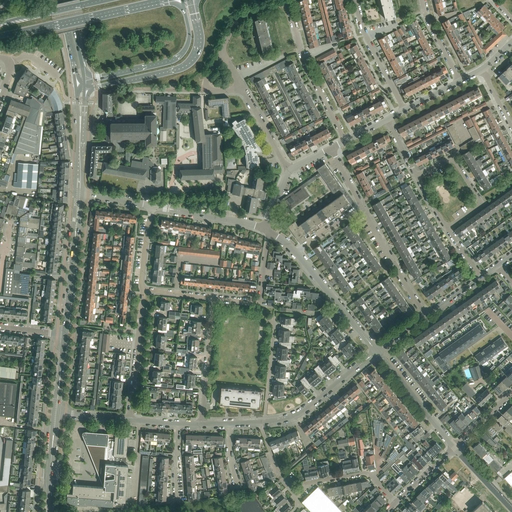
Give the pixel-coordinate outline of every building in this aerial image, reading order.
[(346,8),(344,2),(336,4),(337,7),(335,7),(336,10),(338,10),(346,8)] [(396,18),(392,2),(383,5),(387,20),(396,18)] [(481,17),(489,9),(485,5),(477,12),(481,17)] [(445,14),(444,11),(447,10),(447,7),(444,8),(437,9),(438,15),(445,14)] [(489,9),(483,15),(487,19),(493,14),(489,9)] [(491,24),(497,18),(493,14),(487,19),(491,24)] [(269,33),(265,17),(255,20),(259,35),(269,33)] [(413,18),(406,22),(410,30),(413,28),(419,25),(417,20),(414,21),(413,18)] [(491,24),(488,27),(492,31),(495,28),(501,22),(497,18),(491,24)] [(350,25),(348,20),(341,22),(337,22),(338,28),(342,27),(350,25)] [(451,25),(449,20),(442,23),(445,28),(451,25)] [(316,21),(313,22),(305,24),(306,30),(315,28),(317,27),(316,21)] [(499,32),(500,32),(502,30),(505,27),(501,22),(495,28),(499,32)] [(451,25),(445,28),(448,34),(454,30),(457,29),(454,24),(451,25)] [(413,28),(410,30),(413,35),(416,34),(422,31),(419,25),(413,28)] [(454,30),(448,34),(451,39),(457,36),(460,34),(458,28),(457,29),(454,30)] [(425,36),(422,31),(416,34),(419,39),(425,36)] [(273,48),(269,33),(259,35),(263,51),(273,48)] [(381,45),(391,40),(388,35),(379,40),(381,45)] [(427,41),(425,36),(419,39),(421,44),(427,41)] [(460,41),(457,36),(451,39),(453,44),(460,41)] [(321,45),(320,39),(317,39),(318,40),(309,42),(311,48),(321,45)] [(391,47),(393,45),(391,40),(381,45),(384,50),(391,47)] [(430,46),(427,41),(421,44),(424,49),(430,46)] [(462,46),(460,41),(453,44),(456,49),(462,46)] [(353,53),(359,50),(357,44),(354,46),(352,42),(346,46),(350,54),(353,53)] [(468,50),(465,45),(462,46),(456,49),(459,55),(468,50)] [(433,51),(430,46),(424,49),(421,51),(424,56),(427,55),(433,51)] [(393,52),(391,47),(384,50),(387,55),(393,52)] [(362,55),(359,50),(353,53),(356,58),(362,55)] [(462,60),(471,55),(468,50),(459,55),(462,60)] [(427,55),(424,56),(427,61),(429,60),(436,57),(433,51),(427,55)] [(396,57),(393,52),(387,55),(390,61),(396,57)] [(359,63),(365,60),(362,55),(356,58),(359,63)] [(473,61),(471,55),(462,60),(464,66),(471,62),(473,61)] [(401,61),(399,56),(396,57),(390,61),(392,66),(401,61)] [(323,62),(320,57),(317,58),(319,64),(321,69),(328,66),(325,61),(323,62)] [(367,66),(365,60),(359,63),(361,69),(367,66)] [(404,66),(401,61),(392,66),(395,71),(404,66)] [(287,73),(296,68),(293,63),(291,64),(288,65),(286,67),(284,67),(284,68),(287,73)] [(324,75),(333,70),(331,64),(328,66),(321,69),(324,75)] [(370,71),(367,66),(361,69),(364,74),(370,71)] [(407,72),(404,66),(395,71),(398,77),(407,72)] [(441,67),(435,70),(437,72),(440,79),(446,76),(444,74),(448,72),(446,67),(442,69),(441,67)] [(290,78),(299,73),(296,68),(287,73),(290,78)] [(28,79),(31,73),(32,73),(26,69),(19,79),(17,81),(13,93),(17,94),(24,97),(27,92),(29,89),(25,86),(29,82),(30,80),(28,79)] [(511,80),(511,75),(506,69),(502,72),(511,81),(511,80)] [(336,75),(333,70),(324,75),(327,80),(336,75)] [(364,74),(361,75),(364,80),(367,79),(373,76),(370,71),(364,74)] [(440,79),(437,72),(431,75),(435,82),(440,79)] [(511,81),(502,72),(498,76),(507,85),(511,81)] [(32,84),(37,77),(31,73),(28,79),(30,80),(29,82),(32,84)] [(302,79),(299,73),(290,78),(291,81),(294,79),(296,82),(302,79)] [(430,85),(426,78),(424,74),(419,77),(424,88),(430,85)] [(339,80),(336,75),(327,80),(330,85),(339,80)] [(435,82),(431,75),(426,78),(430,85),(435,82)] [(264,85),(268,83),(265,78),(263,79),(260,80),(258,82),(254,76),(250,78),(253,84),(255,83),(258,88),(264,85)] [(367,79),(364,80),(367,86),(376,81),(373,76),(367,79)] [(424,88),(419,77),(413,80),(419,90),(424,88)] [(39,88),(43,82),(38,78),(34,85),(39,88)] [(304,84),(302,79),(296,82),(299,87),(304,84)] [(342,85),(339,80),(330,85),(332,90),(339,87),(342,85)] [(413,80),(408,83),(410,86),(414,93),(419,90),(413,80)] [(378,87),(376,81),(367,86),(366,86),(369,92),(378,87)] [(39,88),(37,91),(42,94),(43,93),(43,92),(44,92),(48,85),(43,82),(39,88)] [(307,89),(304,84),(299,87),(295,89),(298,94),(299,94),(307,89)] [(48,97),(53,89),(48,85),(44,92),(43,92),(43,93),(48,96),(48,97)] [(267,90),(264,85),(258,88),(261,93),(267,90)] [(414,93),(410,86),(404,89),(408,96),(414,93)] [(342,92),(339,87),(332,90),(335,96),(342,92)] [(482,95),(478,87),(478,88),(473,90),(477,98),(482,95)] [(62,107),(61,104),(60,100),(58,97),(58,96),(56,93),(54,90),(53,89),(48,97),(48,96),(45,101),(43,103),(45,110),(47,110),(46,112),(58,110),(62,109),(62,107)] [(310,95),(307,89),(299,94),(299,95),(300,99),(302,99),(304,98),(310,95)] [(270,95),(267,90),(261,93),(264,99),(270,95)] [(477,98),(473,90),(468,93),(471,100),(477,98)] [(344,97),(342,92),(335,96),(338,101),(344,97)] [(471,100),(468,93),(462,96),(466,103),(471,100)] [(111,94),(103,94),(103,111),(104,111),(104,112),(105,112),(105,113),(106,113),(106,119),(116,119),(118,119),(118,114),(113,114),(113,110),(112,111),(112,94),(111,94)] [(270,95),(264,99),(267,104),(273,101),(276,99),(273,94),(270,95)] [(44,112),(46,112),(47,110),(45,110),(43,103),(41,101),(33,95),(31,99),(27,98),(25,104),(11,100),(8,109),(21,113),(20,115),(23,116),(26,117),(25,121),(23,126),(15,148),(13,153),(16,153),(39,154),(40,154),(43,120),(44,112)] [(313,100),(310,95),(304,98),(307,103),(313,100)] [(175,118),(176,97),(156,96),(156,102),(162,102),(162,104),(164,104),(163,127),(160,127),(160,130),(160,140),(166,140),(166,128),(176,128),(176,142),(176,144),(176,147),(179,147),(180,124),(176,124),(177,118),(175,118)] [(177,103),(177,112),(182,112),(192,112),(194,125),(196,142),(202,141),(202,151),(200,151),(200,155),(202,155),(202,169),(206,169),(206,166),(210,166),(223,165),(223,161),(222,161),(221,161),(220,134),(204,134),(200,107),(200,96),(193,96),(192,103),(177,103)] [(466,103),(462,96),(457,99),(461,106),(466,103)] [(225,117),(225,118),(230,117),(228,97),(208,99),(208,107),(214,106),(214,105),(224,104),(225,117)] [(347,103),(344,97),(338,101),(341,106),(347,103)] [(389,106),(385,99),(379,102),(383,109),(389,106)] [(461,106),(457,99),(452,101),(456,109),(461,106)] [(316,105),(313,100),(307,103),(304,104),(307,110),(316,105)] [(275,106),(273,101),(267,104),(269,109),(275,106)] [(456,109),(452,101),(446,104),(450,112),(451,112),(452,114),(457,111),(456,109)] [(383,109),(379,102),(374,104),(378,112),(383,109)] [(378,112),(374,104),(368,107),(372,115),(378,112)] [(450,112),(446,104),(441,107),(445,114),(450,112)] [(318,111),(316,105),(307,110),(310,115),(318,111)] [(107,142),(146,141),(146,144),(155,144),(155,139),(156,139),(157,139),(157,138),(157,137),(156,136),(155,136),(155,133),(156,133),(157,133),(158,132),(158,130),(158,129),(158,128),(157,127),(156,127),(155,127),(155,123),(156,123),(157,123),(157,122),(157,121),(156,120),(155,120),(155,115),(151,115),(151,111),(154,111),(154,106),(152,106),(142,106),(142,111),(145,111),(145,115),(145,119),(118,119),(116,119),(106,119),(106,125),(106,135),(106,141),(107,142)] [(278,111),(275,106),(269,109),(272,115),(278,111)] [(372,115),(368,107),(363,110),(367,117),(372,115)] [(445,114),(441,107),(436,110),(440,117),(445,114)] [(493,114),(490,108),(484,111),(486,117),(493,114)] [(15,112),(7,110),(5,115),(13,118),(15,112)] [(46,112),(43,120),(47,120),(46,116),(55,115),(55,119),(63,117),(62,112),(59,112),(58,110),(46,112)] [(367,117),(363,110),(358,113),(362,120),(367,117)] [(440,117),(436,110),(431,112),(434,120),(440,117)] [(281,117),(278,111),(272,115),(275,120),(281,117)] [(321,116),(318,111),(310,115),(312,121),(321,116)] [(362,120),(358,113),(357,111),(352,114),(352,115),(356,123),(362,120)] [(434,120),(431,112),(425,115),(429,123),(434,120)] [(495,119),(493,114),(486,117),(484,118),(487,124),(495,119)] [(356,123),(352,115),(347,118),(351,126),(356,123)] [(429,123),(425,115),(420,118),(424,125),(429,123)] [(284,122),(281,117),(275,120),(278,125),(284,122)] [(233,125),(232,125),(235,129),(237,132),(238,135),(240,138),(242,141),(243,144),(244,147),(245,151),(246,154),(246,157),(247,160),(247,164),(247,168),(252,168),(252,167),(254,167),(259,166),(257,155),(257,154),(256,153),(255,152),(257,151),(258,151),(259,151),(260,151),(261,151),(259,147),(243,118),(238,121),(237,122),(235,119),(231,122),(232,122),(233,125)] [(424,125),(420,118),(415,121),(419,128),(424,125)] [(498,125),(495,119),(487,124),(489,129),(490,128),(498,125)] [(13,123),(12,123),(4,120),(2,125),(11,128),(13,123)] [(286,127),(289,126),(286,121),(284,122),(278,125),(281,131),(287,127),(286,127)] [(419,128),(415,121),(409,123),(413,131),(419,128)] [(413,131),(409,123),(404,126),(408,134),(413,131)] [(2,125),(0,130),(8,133),(10,134),(12,129),(11,128),(2,125)] [(501,130),(498,125),(490,128),(493,134),(501,130)] [(408,134),(404,126),(399,129),(402,136),(408,134)] [(289,133),(287,127),(281,131),(283,136),(289,133)] [(331,136),(327,128),(322,131),(326,139),(331,136)] [(503,135),(501,130),(493,134),(492,134),(495,140),(503,135)] [(326,139),(322,131),(317,134),(320,141),(326,139)] [(311,137),(310,134),(305,137),(306,139),(306,140),(310,147),(315,144),(311,137)] [(320,141),(317,134),(311,137),(315,144),(320,141)] [(388,144),(387,143),(391,141),(388,135),(384,137),(384,136),(384,137),(379,139),(384,149),(387,148),(385,145),(388,144)] [(506,141),(503,135),(495,140),(497,145),(506,141)] [(482,141),(479,136),(473,139),(471,141),(474,146),(482,141)] [(448,139),(445,140),(446,141),(447,143),(450,149),(455,146),(451,137),(448,139)] [(384,149),(379,139),(373,142),(377,149),(379,152),(384,149)] [(310,147),(306,140),(301,142),(304,150),(310,147)] [(450,149),(447,143),(446,141),(440,143),(445,152),(450,149)] [(509,146),(506,141),(497,145),(500,150),(509,146)] [(304,150),(301,142),(295,145),(299,152),(304,150)] [(377,149),(373,142),(368,145),(372,152),(377,149)] [(445,152),(440,143),(435,146),(439,154),(445,152)] [(161,169),(158,166),(154,166),(154,164),(151,161),(149,160),(149,157),(143,156),(142,162),(132,160),(131,167),(104,162),(104,163),(97,162),(98,151),(111,151),(111,146),(110,146),(110,144),(107,144),(107,146),(92,146),(90,177),(96,177),(97,168),(102,169),(102,172),(145,180),(145,177),(151,177),(151,180),(154,183),(158,183),(161,180),(161,169)] [(299,152),(295,145),(290,148),(294,155),(299,152)] [(372,152),(368,145),(363,147),(367,155),(372,152)] [(439,154),(435,146),(430,149),(434,157),(439,154)] [(503,156),(511,151),(509,146),(500,150),(503,156)] [(367,155),(363,147),(358,150),(361,158),(367,155)] [(434,157),(430,149),(424,152),(428,160),(434,157)] [(361,158),(358,150),(353,153),(353,152),(352,153),(356,160),(361,158)] [(473,155),(470,150),(463,155),(466,160),(473,155)] [(511,157),(511,152),(511,151),(503,156),(506,161),(511,157)] [(428,160),(424,152),(419,154),(419,155),(423,163),(428,160)] [(356,160),(352,153),(347,156),(351,163),(356,160)] [(419,154),(413,157),(414,159),(418,166),(423,163),(419,155),(419,154)] [(388,158),(386,160),(388,165),(391,164),(397,161),(396,159),(394,155),(388,158)] [(477,160),(473,155),(466,160),(469,165),(477,160)] [(480,166),(477,160),(469,165),(472,170),(480,166)] [(391,164),(388,165),(391,170),(393,169),(400,166),(397,161),(391,164)] [(37,164),(28,163),(18,163),(16,182),(14,182),(13,187),(36,188),(37,164)] [(325,164),(318,169),(326,180),(333,175),(325,164)] [(202,169),(180,170),(180,179),(182,179),(205,178),(214,178),(214,173),(223,173),(223,165),(210,166),(206,166),(206,169),(202,169)] [(402,171),(400,166),(393,169),(396,175),(402,171)] [(483,171),(480,166),(472,170),(475,175),(483,171)] [(363,171),(357,175),(359,180),(366,177),(366,176),(363,171)] [(407,180),(402,171),(396,175),(401,183),(407,180)] [(486,176),(483,171),(475,175),(479,180),(486,176)] [(228,179),(227,185),(228,185),(227,191),(232,192),(232,193),(235,194),(242,195),(242,194),(248,195),(248,198),(245,211),(250,212),(250,213),(251,213),(252,212),(255,213),(258,198),(265,199),(266,191),(259,190),(259,189),(262,189),(265,175),(260,174),(260,173),(259,172),(259,173),(255,173),(252,188),(243,187),(244,185),(235,184),(236,180),(228,179)] [(337,181),(333,175),(326,180),(330,186),(337,181)] [(362,185),(371,181),(368,175),(366,176),(366,177),(359,180),(362,185)] [(489,181),(486,176),(479,180),(482,185),(489,181)] [(342,187),(337,181),(330,186),(335,192),(342,187)] [(374,186),(371,181),(362,185),(365,191),(374,186)] [(492,186),(489,181),(482,185),(485,191),(492,186)] [(405,194),(413,190),(410,184),(402,189),(405,194)] [(377,191),(374,186),(365,191),(366,193),(365,193),(367,196),(368,196),(371,194),(377,191)] [(302,189),(295,194),(299,200),(306,195),(302,189)] [(378,193),(372,196),(373,199),(379,196),(386,192),(384,189),(378,193)] [(416,195),(413,190),(405,194),(408,199),(416,195)] [(295,194),(294,192),(290,195),(291,197),(285,201),(289,207),(295,202),(296,204),(300,201),(299,200),(295,194)] [(511,199),(511,196),(508,192),(503,195),(508,202),(511,199)] [(8,204),(11,194),(10,194),(8,194),(5,202),(3,201),(2,204),(4,204),(8,205),(8,204)] [(343,194),(338,198),(346,210),(352,206),(343,194)] [(15,214),(21,196),(15,195),(13,205),(8,204),(8,205),(6,212),(11,214),(11,213),(15,214)] [(418,200),(416,195),(408,199),(411,205),(418,200)] [(508,202),(503,195),(499,199),(503,206),(508,202)] [(23,208),(26,197),(21,196),(15,214),(17,215),(17,216),(19,216),(26,211),(27,209),(23,208)] [(346,210),(338,198),(333,202),(341,213),(346,210)] [(503,206),(499,199),(494,202),(499,209),(503,206)] [(421,205),(418,200),(411,205),(414,210),(421,205)] [(384,206),(381,201),(373,205),(376,211),(384,206)] [(341,213),(333,202),(327,205),(336,217),(341,213)] [(494,213),(499,209),(494,202),(489,206),(494,213)] [(336,217),(327,205),(322,209),(331,221),(336,217)] [(424,211),(421,205),(414,210),(417,215),(424,211)] [(387,211),(384,206),(376,211),(379,216),(387,211)] [(494,213),(489,206),(484,209),(489,216),(494,213)] [(331,221),(322,209),(317,213),(325,224),(331,221)] [(489,216),(484,209),(479,213),(484,220),(489,216)] [(104,219),(105,212),(96,211),(95,218),(99,218),(104,219)] [(390,217),(387,211),(379,216),(382,221),(390,217)] [(427,216),(424,211),(417,215),(420,220),(427,216)] [(27,212),(20,217),(20,220),(20,222),(39,224),(40,219),(29,217),(29,213),(27,212)] [(325,224),(317,213),(312,216),(320,228),(325,224)] [(484,220),(479,213),(474,216),(479,223),(484,220)] [(320,228),(312,216),(307,220),(315,232),(320,228)] [(420,220),(417,222),(418,223),(420,227),(423,225),(430,221),(427,216),(420,220)] [(479,223),(474,216),(469,220),(474,227),(479,223)] [(392,222),(390,217),(382,221),(385,226),(392,222)] [(98,227),(99,218),(95,218),(94,231),(103,232),(103,228),(98,227)] [(315,232),(307,220),(301,224),(306,231),(310,236),(315,232)] [(474,227),(469,220),(464,223),(469,230),(474,227)] [(289,225),(294,231),(300,227),(299,226),(298,226),(295,221),(289,225)] [(426,231),(433,226),(430,221),(423,225),(426,231)] [(38,229),(39,224),(20,222),(20,226),(19,226),(18,231),(27,232),(27,228),(38,229)] [(172,231),(172,232),(178,233),(179,230),(180,223),(174,222),(173,229),(172,231)] [(395,227),(392,222),(385,226),(388,231),(395,227)] [(184,234),(186,224),(180,223),(179,230),(178,233),(184,234)] [(347,233),(353,228),(350,223),(343,228),(347,233)] [(469,230),(464,223),(460,227),(464,234),(469,230)] [(436,232),(433,226),(426,231),(429,236),(436,232)] [(210,236),(211,228),(205,227),(203,235),(203,234),(202,237),(209,239),(209,236),(210,236)] [(304,232),(300,227),(294,231),(298,237),(304,232)] [(398,232),(395,227),(388,231),(391,237),(398,232)] [(464,234),(460,227),(455,230),(459,237),(464,234)] [(350,238),(357,233),(353,228),(347,233),(350,238)] [(38,233),(27,232),(18,231),(18,232),(19,232),(19,236),(18,236),(17,241),(26,242),(26,238),(37,239),(38,233)] [(307,237),(304,232),(298,237),(302,242),(307,239),(307,238),(307,237)] [(401,238),(398,232),(391,237),(394,242),(401,238)] [(432,241),(439,237),(436,232),(429,236),(432,241)] [(223,244),(225,234),(218,233),(217,240),(217,243),(221,244),(222,243),(223,244)] [(354,243),(360,238),(357,233),(350,238),(354,243)] [(511,240),(511,238),(508,233),(503,236),(508,243),(511,240)] [(221,244),(221,247),(223,247),(224,247),(224,245),(229,245),(231,235),(225,234),(223,244),(222,243),(221,244)] [(236,239),(237,236),(231,235),(229,245),(235,247),(236,239)] [(508,243),(503,236),(498,240),(503,247),(508,243)] [(435,246),(442,242),(439,237),(432,241),(435,246)] [(357,248),(364,243),(360,238),(354,243),(357,248)] [(404,243),(401,238),(394,242),(397,247),(404,243)] [(503,247),(498,240),(494,243),(498,250),(503,247)] [(37,243),(26,242),(17,241),(17,242),(18,242),(18,246),(17,246),(16,251),(25,252),(25,247),(36,249),(37,243)] [(247,251),(246,253),(252,254),(253,254),(255,243),(249,241),(247,251)] [(438,251),(445,247),(442,242),(435,246),(438,251)] [(260,247),(261,244),(255,243),(253,254),(259,255),(260,251),(261,251),(262,247),(260,247)] [(361,252),(367,248),(364,243),(357,248),(361,252)] [(407,248),(404,243),(397,247),(400,252),(407,248)] [(498,250),(494,243),(489,247),(494,254),(498,250)] [(318,254),(324,249),(321,244),(314,249),(318,254)] [(407,248),(400,252),(403,258),(410,253),(413,252),(410,247),(407,248)] [(448,252),(445,247),(438,251),(441,257),(448,252)] [(494,254),(489,247),(484,250),(489,257),(494,254)] [(364,257),(371,253),(367,248),(361,252),(364,257)] [(489,257),(484,250),(482,248),(477,251),(479,254),(484,261),(489,257)] [(328,254),(324,249),(318,254),(321,259),(328,254)] [(282,258),(283,255),(280,254),(280,251),(274,250),(273,257),(276,257),(276,260),(282,261),(282,258)] [(36,253),(25,252),(16,251),(17,251),(17,256),(16,256),(15,261),(24,262),(24,257),(35,258),(36,253)] [(451,258),(448,252),(441,257),(444,262),(451,258)] [(368,262),(374,258),(371,253),(364,257),(368,262)] [(413,258),(410,253),(403,258),(406,263),(413,258)] [(331,259),(328,254),(321,259),(325,264),(331,259)] [(484,261),(479,254),(474,258),(479,264),(484,261)] [(291,265),(291,262),(288,261),(289,258),(282,258),(282,261),(282,264),(285,264),(284,267),(281,267),(290,268),(291,268),(291,265)] [(371,267),(378,262),(374,258),(368,262),(371,267)] [(408,268),(416,264),(413,258),(406,263),(408,268)] [(335,264),(331,259),(325,264),(328,269),(335,264)] [(35,263),(24,262),(15,261),(16,261),(16,264),(14,264),(13,269),(14,269),(22,271),(22,267),(34,268),(35,263)] [(375,272),(381,267),(378,262),(371,267),(375,272)] [(338,269),(335,264),(328,269),(332,273),(338,269)] [(419,269),(416,264),(408,268),(411,273),(419,269)] [(299,275),(300,269),(297,269),(297,266),(291,265),(291,268),(290,268),(290,271),(293,272),(293,275),(299,275)] [(446,267),(444,269),(449,275),(453,282),(458,279),(452,270),(452,269),(449,271),(446,267)] [(463,275),(458,268),(457,267),(452,270),(458,279),(463,275)] [(30,274),(14,272),(14,269),(13,269),(9,269),(6,268),(6,269),(3,294),(11,295),(12,292),(28,294),(30,274)] [(342,273),(338,269),(332,273),(335,278),(342,273)] [(422,274),(419,269),(411,273),(414,279),(422,274)] [(345,278),(342,273),(335,278),(339,283),(345,278)] [(189,285),(190,275),(185,274),(184,277),(181,277),(180,283),(183,284),(189,285)] [(153,275),(152,281),(152,284),(160,285),(161,282),(161,276),(153,275)] [(299,282),(299,275),(293,275),(293,277),(290,277),(289,283),(295,284),(295,281),(299,282)] [(453,282),(449,275),(444,279),(449,286),(453,282)] [(441,276),(437,279),(437,280),(444,289),(449,286),(444,279),(441,276)] [(385,287),(392,282),(388,277),(382,282),(385,287)] [(349,283),(345,278),(339,283),(342,288),(349,283)] [(439,293),(444,289),(437,280),(434,282),(431,278),(429,279),(432,283),(434,286),(439,293)] [(503,290),(496,280),(491,284),(496,291),(498,293),(503,290)] [(389,292),(395,287),(392,282),(385,287),(389,292)] [(352,288),(349,283),(342,288),(346,293),(352,288)] [(276,291),(276,288),(273,288),(273,285),(267,284),(266,293),(267,290),(269,291),(269,294),(275,294),(275,295),(276,291)] [(496,291),(491,284),(486,287),(491,294),(496,291)] [(439,293),(434,286),(429,289),(434,296),(439,293)] [(303,298),(304,288),(298,287),(297,291),(294,290),(294,293),(294,297),(303,298)] [(399,292),(395,287),(389,292),(392,297),(399,292)] [(491,294),(486,287),(481,291),(486,298),(491,294)] [(275,294),(275,300),(275,301),(284,302),(285,295),(285,292),(282,292),(282,289),(283,289),(280,289),(276,288),(276,291),(275,295),(275,294)] [(312,299),(313,292),(310,292),(310,289),(304,288),(303,298),(312,299)] [(434,296),(429,289),(424,293),(429,300),(434,296)] [(486,298),(481,291),(477,294),(481,301),(486,298)] [(321,303),(322,296),(319,296),(319,293),(313,292),(312,299),(315,299),(315,302),(321,303)] [(396,301),(402,297),(399,292),(392,297),(396,301)] [(294,300),(294,297),(294,293),(288,293),(288,296),(285,295),(284,302),(290,302),(290,299),(294,300)] [(481,301),(477,294),(472,298),(476,305),(481,301)] [(365,301),(362,297),(361,296),(355,301),(358,306),(365,301)] [(399,306),(406,301),(402,297),(396,301),(399,306)] [(476,305),(472,298),(467,301),(472,308),(476,305)] [(171,310),(172,303),(170,302),(160,301),(160,309),(171,310)] [(368,306),(365,301),(358,306),(362,311),(368,306)] [(409,306),(406,301),(399,306),(403,311),(409,306)] [(472,308),(467,301),(462,305),(467,312),(472,308)] [(201,313),(202,306),(195,305),(192,305),(191,312),(194,312),(194,313),(201,313)] [(467,312),(462,305),(457,308),(462,315),(467,312)] [(372,311),(368,306),(362,311),(365,316),(372,311)] [(406,316),(413,311),(409,306),(403,311),(406,316)] [(125,314),(126,308),(116,307),(116,309),(115,309),(115,313),(121,314),(120,323),(124,324),(125,314)] [(462,315),(457,308),(452,312),(457,319),(462,315)] [(375,316),(372,311),(365,316),(369,321),(375,316)] [(452,322),(457,319),(452,312),(447,315),(452,322)] [(51,321),(52,315),(44,315),(44,314),(42,314),(42,320),(48,321),(48,322),(49,322),(50,321),(51,321)] [(322,325),(331,318),(328,315),(327,316),(326,314),(323,317),(321,314),(315,318),(318,321),(322,325)] [(452,322),(447,315),(442,319),(447,326),(452,322)] [(379,321),(375,316),(369,321),(372,326),(379,321)] [(295,324),(296,318),(281,317),(280,317),(280,321),(281,321),(281,323),(283,323),(283,326),(282,326),(293,327),(294,324),(295,324)] [(334,327),(332,325),(333,324),(332,322),(333,322),(331,318),(322,325),(319,328),(323,332),(323,331),(325,334),(334,327)] [(447,326),(442,319),(437,322),(442,329),(447,326)] [(382,326),(379,321),(372,326),(376,331),(382,326)] [(442,329),(437,322),(433,326),(437,333),(442,329)] [(169,330),(169,324),(167,323),(167,324),(157,323),(157,326),(158,326),(158,329),(167,330),(167,333),(173,334),(173,333),(177,333),(178,331),(174,330),(169,330)] [(480,324),(475,328),(481,337),(487,333),(485,330),(486,329),(483,326),(482,326),(480,324)] [(200,331),(201,328),(189,326),(188,326),(188,332),(184,331),(183,335),(187,335),(192,336),(193,333),(199,334),(200,331)] [(290,336),(290,330),(293,331),(293,327),(282,326),(283,326),(283,329),(280,329),(280,331),(279,331),(279,335),(290,336)] [(386,331),(382,326),(376,331),(379,336),(386,331)] [(437,333),(433,326),(428,329),(432,336),(437,333)] [(334,339),(342,332),(339,329),(338,330),(337,328),(336,330),(334,327),(325,334),(327,336),(326,337),(330,342),(331,341),(334,339)] [(475,328),(470,331),(476,340),(481,337),(475,328)] [(432,336),(428,329),(423,333),(428,340),(428,339),(432,345),(434,344),(430,338),(432,336)] [(470,331),(465,335),(471,344),(476,340),(470,331)] [(343,339),(345,338),(344,336),(345,336),(342,332),(334,339),(337,344),(335,345),(337,348),(345,341),(343,339)] [(173,336),(173,334),(167,333),(166,336),(157,335),(157,337),(156,337),(156,341),(167,342),(167,336),(173,336)] [(428,340),(423,333),(418,336),(423,343),(428,340)] [(198,342),(199,339),(192,339),(192,336),(187,335),(186,344),(187,344),(190,345),(199,345),(199,342),(198,342)] [(294,342),(294,336),(290,336),(279,335),(278,339),(279,339),(279,341),(282,341),(281,344),(280,344),(292,345),(292,342),(294,342)] [(465,335),(459,339),(466,348),(471,344),(465,335)] [(423,343),(418,336),(413,340),(418,347),(423,343)] [(501,337),(496,341),(502,350),(508,346),(501,337)] [(459,339),(454,342),(461,351),(466,348),(459,339)] [(166,346),(167,342),(156,341),(155,344),(156,344),(156,347),(164,348),(164,349),(163,349),(163,350),(165,351),(171,352),(171,351),(172,348),(169,348),(169,347),(166,346)] [(342,355),(353,346),(351,343),(350,344),(349,342),(347,344),(345,341),(337,348),(339,351),(341,349),(345,353),(342,355)] [(496,341),(491,344),(497,353),(502,350),(496,341)] [(454,342),(449,346),(456,355),(461,351),(454,342)] [(288,354),(288,348),(291,349),(292,345),(280,344),(281,344),(281,347),(279,347),(278,349),(277,349),(277,353),(291,354),(288,354)] [(491,344),(486,348),(492,357),(497,353),(491,344)] [(348,358),(356,352),(355,350),(356,350),(353,346),(342,355),(345,353),(348,358)] [(449,346),(444,350),(451,359),(456,355),(449,346)] [(406,353),(402,348),(395,354),(399,359),(406,353)] [(486,348),(481,352),(487,361),(492,357),(486,348)] [(444,350),(439,353),(440,355),(445,362),(446,362),(451,359),(444,350)] [(481,352),(475,356),(482,365),(487,361),(481,352)] [(287,359),(288,354),(291,354),(277,353),(276,357),(278,357),(277,359),(280,359),(279,362),(278,362),(290,363),(290,360),(287,359)] [(410,358),(406,353),(399,359),(403,363),(410,358)] [(333,357),(331,355),(328,357),(330,360),(326,363),(324,361),(333,372),(336,369),(335,368),(336,367),(335,365),(337,363),(338,364),(333,357)] [(440,355),(435,359),(444,372),(449,368),(446,362),(445,362),(440,355)] [(414,363),(410,358),(403,363),(407,368),(414,363)] [(333,372),(324,361),(325,363),(321,367),(319,364),(317,367),(324,376),(324,375),(326,373),(327,375),(329,374),(333,372)] [(290,363),(278,362),(279,362),(279,365),(277,365),(277,367),(275,366),(275,371),(289,372),(286,372),(287,366),(290,367),(290,363)] [(417,367),(414,363),(407,368),(411,373),(417,367)] [(479,364),(470,368),(474,379),(483,376),(479,364)] [(423,370),(419,365),(417,367),(411,373),(414,377),(423,370)] [(0,376),(15,378),(18,378),(18,372),(15,372),(16,368),(0,366),(0,376)] [(321,377),(323,375),(324,376),(317,367),(314,369),(316,371),(312,375),(310,372),(319,383),(322,380),(321,380),(323,379),(321,377)] [(423,370),(414,377),(418,382),(425,377),(423,374),(426,371),(424,369),(423,370)] [(186,374),(186,371),(180,370),(178,370),(178,373),(184,374),(183,380),(185,380),(195,381),(195,377),(195,375),(187,374),(186,374)] [(371,380),(378,374),(375,370),(371,373),(367,376),(371,380)] [(286,377),(286,372),(289,372),(275,371),(275,375),(276,375),(276,377),(278,377),(278,380),(277,380),(288,381),(289,377),(286,377)] [(511,382),(502,371),(500,373),(502,375),(504,378),(502,380),(508,386),(509,386),(510,385),(510,384),(511,382)] [(319,383),(310,372),(312,375),(307,378),(306,376),(303,378),(310,387),(310,386),(312,384),(314,386),(315,385),(316,386),(319,383)] [(374,385),(382,379),(378,374),(371,380),(374,385)] [(425,377),(418,382),(422,387),(429,381),(431,379),(430,377),(427,375),(425,377)] [(110,380),(110,387),(113,387),(122,388),(123,382),(118,381),(119,377),(112,377),(111,380),(110,380)] [(310,387),(303,378),(300,380),(302,383),(298,386),(304,394),(305,395),(308,392),(307,391),(309,390),(307,388),(309,386),(310,387)] [(380,388),(386,383),(382,379),(374,385),(378,389),(380,388)] [(195,385),(195,381),(185,380),(185,385),(176,384),(176,388),(184,389),(190,389),(190,387),(194,387),(194,385),(195,385)] [(284,389),(285,384),(288,384),(288,381),(277,380),(278,380),(277,383),(275,383),(275,384),(274,384),(273,389),(287,390),(284,389)] [(508,386),(502,380),(498,384),(503,390),(504,390),(505,390),(506,389),(505,388),(508,386)] [(0,415),(13,417),(14,406),(16,384),(0,381),(0,415)] [(433,386),(429,381),(422,387),(426,391),(433,386)] [(498,384),(495,381),(493,383),(496,386),(493,389),(499,395),(503,390),(498,384)] [(384,392),(389,388),(386,383),(380,388),(384,392)] [(361,390),(357,384),(352,388),(357,393),(361,390)] [(222,394),(221,404),(234,406),(247,407),(261,408),(262,390),(259,390),(259,388),(226,385),(226,387),(223,386),(222,388),(222,391),(222,394)] [(466,385),(462,389),(471,399),(471,398),(476,395),(471,390),(466,385)] [(436,390),(433,386),(426,391),(430,396),(436,390)] [(357,393),(352,388),(348,392),(354,399),(359,396),(357,393)] [(386,398),(393,392),(389,388),(384,392),(382,393),(386,398)] [(436,390),(430,396),(433,401),(440,395),(443,393),(442,393),(441,391),(439,388),(436,390)] [(273,389),(273,393),(274,393),(274,394),(276,395),(276,398),(275,398),(273,397),(273,400),(276,400),(287,398),(287,395),(284,395),(284,390),(273,389)] [(481,406),(493,395),(487,389),(475,400),(481,406)] [(354,399),(348,392),(343,395),(348,401),(350,403),(354,399)] [(389,403),(397,397),(393,392),(386,398),(389,403)] [(348,401),(343,395),(339,399),(343,404),(348,401)] [(444,400),(440,395),(433,401),(437,405),(444,400)] [(393,407),(400,401),(397,397),(389,403),(393,407)] [(343,404),(339,399),(334,403),(341,410),(345,407),(343,404)] [(466,399),(464,401),(468,405),(477,415),(481,411),(476,406),(474,407),(468,401),(466,399)] [(108,400),(108,408),(111,408),(111,407),(120,408),(121,401),(108,400)] [(448,405),(444,400),(437,405),(441,410),(448,405)] [(396,412),(404,406),(400,401),(393,407),(396,412)] [(341,410),(334,403),(330,406),(336,414),(341,410)] [(477,415),(468,405),(465,408),(465,409),(474,418),(477,415)] [(336,414),(330,406),(325,410),(332,418),(336,414)] [(404,406),(396,412),(400,416),(408,410),(404,406)] [(465,409),(465,408),(462,406),(460,407),(467,414),(465,416),(470,422),(474,418),(465,409)] [(332,418),(325,410),(321,414),(327,421),(332,418)] [(408,410),(400,416),(404,421),(411,415),(408,410)] [(511,415),(506,410),(505,412),(505,413),(503,414),(509,420),(511,422),(511,415)] [(456,413),(455,413),(466,425),(470,422),(465,416),(463,413),(461,412),(459,414),(457,411),(456,413)] [(466,425),(455,413),(454,415),(457,419),(456,420),(455,421),(463,429),(466,425)] [(327,421),(321,414),(316,417),(323,425),(327,421)] [(408,425),(415,419),(411,415),(404,421),(408,425)] [(447,416),(444,418),(449,425),(450,424),(458,433),(460,431),(461,431),(462,430),(462,429),(463,429),(455,421),(456,420),(454,419),(453,420),(448,415),(447,416)] [(510,422),(502,415),(498,419),(507,427),(506,427),(511,432),(511,428),(508,425),(508,426),(507,425),(510,422)] [(323,425),(316,417),(312,421),(318,429),(323,425)] [(419,424),(415,419),(408,425),(411,430),(419,424)] [(318,429),(312,421),(307,425),(314,433),(318,429)] [(503,427),(500,424),(496,421),(494,423),(493,423),(492,424),(492,425),(498,432),(503,427)] [(381,447),(384,422),(380,422),(380,424),(374,422),(374,427),(374,429),(375,437),(379,438),(378,441),(377,441),(377,447),(378,447),(381,447)] [(314,433),(307,425),(303,429),(309,436),(314,433)] [(498,432),(492,425),(491,426),(490,426),(490,427),(487,429),(491,433),(493,436),(498,432)] [(413,437),(423,429),(421,426),(419,428),(418,426),(408,433),(409,434),(410,433),(413,437),(411,438),(413,437)] [(425,434),(423,433),(425,431),(423,429),(413,437),(416,441),(415,442),(416,442),(425,434)] [(302,440),(298,431),(292,433),(296,443),(296,442),(296,443),(302,440)] [(497,442),(494,439),(493,440),(491,437),(485,431),(481,435),(486,441),(488,440),(493,445),(496,443),(500,446),(501,444),(499,442),(499,443),(498,441),(497,442)] [(127,465),(127,463),(125,463),(126,457),(128,435),(115,434),(115,432),(109,432),(108,433),(85,432),(84,432),(83,432),(82,433),(82,434),(82,435),(101,481),(104,482),(103,485),(105,485),(105,486),(105,487),(73,485),(72,493),(70,493),(67,493),(66,496),(67,496),(66,503),(86,505),(86,504),(123,507),(124,501),(125,501),(128,465),(127,465)] [(151,441),(151,432),(145,432),(141,432),(140,437),(145,438),(145,440),(148,440),(148,444),(150,444),(151,441)] [(296,443),(292,433),(286,435),(289,442),(290,445),(296,443)] [(385,459),(396,437),(393,435),(392,437),(387,433),(386,438),(385,438),(385,439),(385,440),(385,439),(383,448),(386,449),(385,452),(383,452),(381,457),(382,457),(382,458),(385,459)] [(286,435),(281,437),(284,444),(285,447),(290,445),(289,442),(286,435)] [(365,455),(363,439),(362,439),(362,437),(358,438),(357,435),(356,435),(356,440),(358,450),(359,456),(365,455)] [(438,453),(432,446),(425,439),(423,436),(421,438),(425,441),(423,443),(427,448),(428,447),(429,449),(428,450),(433,457),(438,453)] [(284,444),(281,437),(275,439),(279,449),(285,447),(284,444)] [(412,446),(405,437),(403,438),(406,443),(405,443),(409,448),(412,446)] [(261,449),(261,442),(262,442),(263,442),(263,441),(263,440),(262,439),(261,439),(255,438),(254,448),(254,449),(261,449)] [(279,449),(275,439),(270,442),(274,453),(280,450),(279,449)] [(338,440),(339,447),(349,445),(348,439),(338,440)] [(442,449),(436,443),(436,442),(432,446),(438,453),(438,452),(439,452),(440,451),(440,450),(442,449)] [(502,468),(487,453),(488,452),(479,443),(473,448),(483,459),(484,458),(497,473),(502,468)] [(418,446),(416,449),(428,461),(432,458),(426,452),(425,454),(418,446)] [(385,472),(391,466),(395,463),(405,452),(403,450),(399,454),(395,448),(392,452),(391,453),(386,460),(389,463),(386,465),(386,464),(381,468),(382,469),(385,472)] [(347,458),(345,450),(343,451),(343,449),(340,450),(341,451),(338,452),(340,459),(347,458)] [(427,462),(418,452),(416,454),(417,455),(416,456),(415,455),(414,456),(415,457),(423,466),(427,462)] [(375,467),(374,459),(375,459),(374,454),(366,455),(367,461),(366,461),(365,461),(366,464),(367,464),(368,468),(375,467)] [(356,455),(351,456),(352,459),(354,471),(359,470),(357,456),(356,455)] [(423,466),(415,457),(411,460),(413,463),(413,464),(418,470),(419,469),(419,470),(423,466)] [(354,471),(352,459),(347,460),(343,461),(343,464),(343,465),(344,473),(354,471)] [(251,466),(249,460),(242,462),(244,468),(251,466)] [(318,466),(321,477),(320,477),(328,476),(327,472),(330,471),(329,466),(329,464),(328,461),(322,462),(323,465),(318,466)] [(418,470),(413,464),(412,464),(410,462),(406,465),(406,466),(414,474),(418,471),(418,470)] [(395,463),(391,466),(399,473),(400,476),(398,477),(401,480),(403,479),(406,482),(410,479),(395,463)] [(289,470),(287,467),(285,464),(280,468),(281,471),(281,470),(284,474),(287,471),(289,470)] [(253,471),(251,466),(244,468),(245,474),(253,471)] [(414,474),(406,466),(404,467),(402,469),(410,478),(414,474)] [(319,478),(317,469),(311,471),(310,471),(311,479),(319,478)] [(255,477),(253,471),(245,474),(247,480),(255,477)] [(453,480),(458,475),(457,473),(456,473),(455,471),(452,474),(449,476),(453,480)] [(440,474),(439,476),(454,489),(457,492),(459,491),(459,490),(451,483),(453,480),(449,476),(448,478),(442,472),(442,473),(441,472),(440,474)] [(259,482),(258,479),(257,476),(255,477),(247,480),(249,485),(259,482)] [(435,479),(435,480),(441,485),(445,489),(447,486),(452,491),(454,489),(439,476),(437,477),(435,478),(436,479),(435,479)] [(30,484),(31,478),(23,477),(22,482),(20,481),(19,483),(14,482),(14,486),(16,486),(25,487),(26,484),(30,484)] [(394,478),(390,482),(398,490),(402,486),(394,478)] [(432,482),(431,483),(440,492),(443,488),(440,485),(441,485),(435,480),(434,480),(433,480),(432,481),(432,482)] [(259,482),(249,485),(251,491),(259,489),(261,488),(262,488),(260,482),(259,482)] [(272,499),(282,491),(278,487),(279,486),(279,485),(276,482),(265,491),(268,494),(269,494),(272,499)] [(398,490),(390,482),(386,486),(393,494),(398,490)] [(440,492),(431,483),(429,485),(429,484),(427,486),(428,486),(427,487),(433,492),(434,492),(436,494),(438,492),(439,494),(441,492),(440,492)] [(386,501),(377,491),(376,490),(378,489),(374,485),(370,488),(373,492),(375,491),(376,492),(375,493),(378,496),(377,496),(378,497),(383,503),(386,501)] [(25,490),(25,487),(16,486),(15,489),(21,490),(21,492),(21,493),(21,496),(29,497),(30,490),(25,490)] [(228,493),(227,487),(218,488),(219,491),(219,490),(220,494),(219,494),(219,495),(218,495),(218,496),(219,497),(225,496),(225,494),(228,493)] [(342,511),(318,487),(302,502),(311,511),(342,511)] [(429,497),(433,492),(427,487),(425,489),(425,488),(424,489),(422,490),(423,491),(421,492),(427,499),(438,510),(440,508),(446,503),(442,500),(437,505),(429,497)] [(199,491),(196,492),(188,492),(188,498),(188,502),(190,501),(196,501),(200,500),(199,491)] [(277,507),(287,500),(283,496),(284,495),(284,494),(282,491),(272,499),(271,500),(273,503),(274,503),(277,507)] [(427,499),(421,492),(420,493),(420,492),(418,494),(419,494),(417,496),(423,503),(427,499)] [(166,500),(166,494),(158,494),(158,493),(156,493),(154,493),(154,496),(156,496),(156,504),(163,503),(164,500),(166,500)] [(378,497),(376,498),(371,493),(369,495),(371,497),(380,507),(381,505),(382,505),(383,505),(383,504),(383,503),(378,497)] [(263,511),(252,494),(236,505),(240,511),(264,511),(263,511)] [(423,503),(417,496),(415,498),(414,498),(413,499),(413,500),(413,501),(412,503),(421,511),(426,506),(425,504),(423,503)] [(380,507),(371,497),(370,499),(373,502),(371,503),(377,510),(377,509),(378,509),(379,509),(379,508),(380,507)] [(288,511),(292,509),(288,504),(289,504),(289,503),(287,500),(277,507),(276,509),(278,511),(279,511),(288,511)] [(371,503),(369,501),(366,503),(368,506),(366,508),(370,511),(374,511),(377,510),(371,503)] [(408,504),(406,506),(412,511),(419,511),(421,511),(412,503),(411,502),(410,503),(409,502),(408,504)] [(486,502),(475,511),(493,511),(492,511),(493,510),(486,502)] [(347,507),(343,503),(339,507),(343,511),(347,507)]
